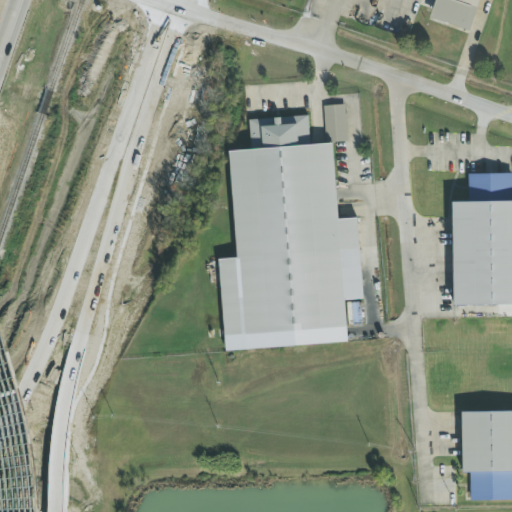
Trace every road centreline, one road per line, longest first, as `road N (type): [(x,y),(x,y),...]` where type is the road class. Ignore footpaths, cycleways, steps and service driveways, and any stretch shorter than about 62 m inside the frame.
road 1 (primary): [(61,511),(66,399),(79,343),(183,9)]
road 2 (primary): [(166,3),(48,343),(0,433)]
road 3 (residential): [(511,119),(156,0)]
road 4 (primary): [(32,511),(0,343)]
